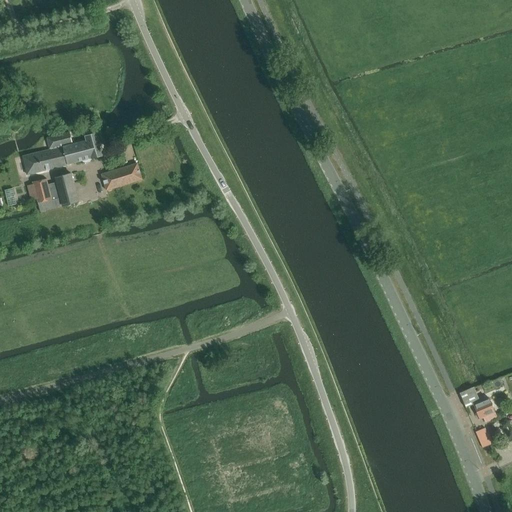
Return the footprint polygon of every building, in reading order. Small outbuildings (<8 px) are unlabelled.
[(70,133),(47,138),(50,149),(72,143),(70,133)] [(97,134),(85,137),(87,141),(70,145),(68,146),(63,147),(23,157),(27,175),(68,165),(72,164),(82,161),(83,162),(86,163),(90,162),(92,159),(103,155),(99,138),(97,134)] [(137,164),(101,175),(106,191),(142,180),(137,164)] [(47,179),(33,182),(38,203),(40,211),(63,206),(61,198),(64,198),(62,190),(59,191),(57,182),(48,184),(47,179)] [(8,205),(17,204),(16,188),(7,188),(8,205)] [(479,402),(477,397),(473,388),(460,394),(466,408),(473,405),(480,420),(484,418),(486,423),(497,418),(488,398),(479,402)] [(482,448),(488,446),(490,452),(495,450),(489,433),(487,433),(485,429),(476,432),(482,448)]
